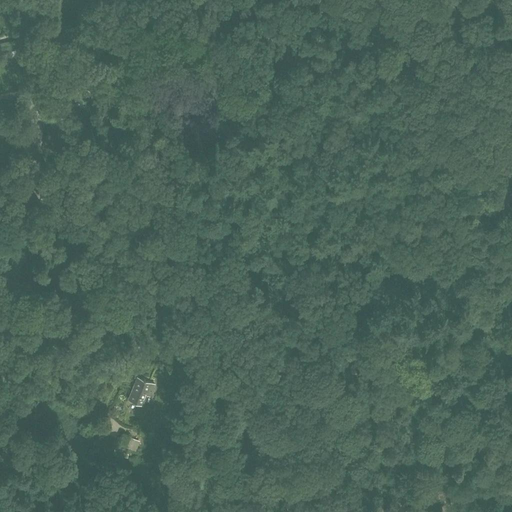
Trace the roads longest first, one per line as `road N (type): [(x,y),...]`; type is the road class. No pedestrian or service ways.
road 1 (track): [(208,511),(245,459),(360,365),(386,324),(349,274),(289,237),(236,222),(214,201),(210,159),(200,144),(147,110),(291,39),(396,42),(473,20),(511,22)]
road 2 (unclassified): [(0,421),(38,113)]
road 3 (track): [(511,355),(456,326),(386,324)]
